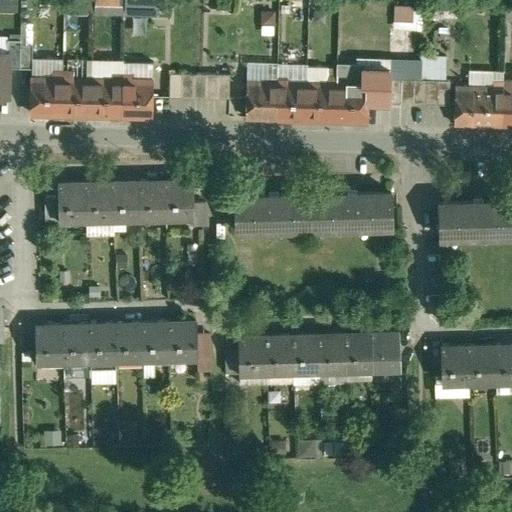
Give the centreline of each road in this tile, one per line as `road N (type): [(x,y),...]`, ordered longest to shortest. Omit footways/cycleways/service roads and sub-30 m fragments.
road 1 (residential): [(19,135),(417,142)]
road 2 (residential): [(416,318),(417,142)]
road 3 (residential): [(18,305),(19,135)]
